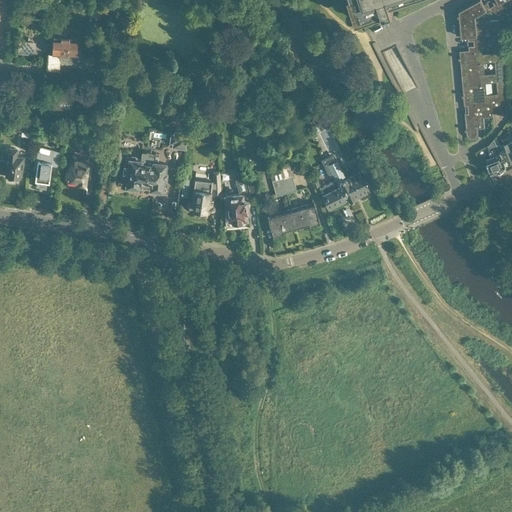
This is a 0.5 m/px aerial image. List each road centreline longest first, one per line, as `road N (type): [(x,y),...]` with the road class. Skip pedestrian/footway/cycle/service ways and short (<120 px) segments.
road 1 (residential): [(461,195),(289,262),(268,266),(218,251),(166,256)]
road 2 (tertiary): [(218,511),(166,256)]
road 3 (residential): [(447,162),(398,26),(447,3)]
road 4 (tertiary): [(166,256),(138,236),(0,218)]
road 5 (residential): [(447,3),(462,155),(447,162)]
